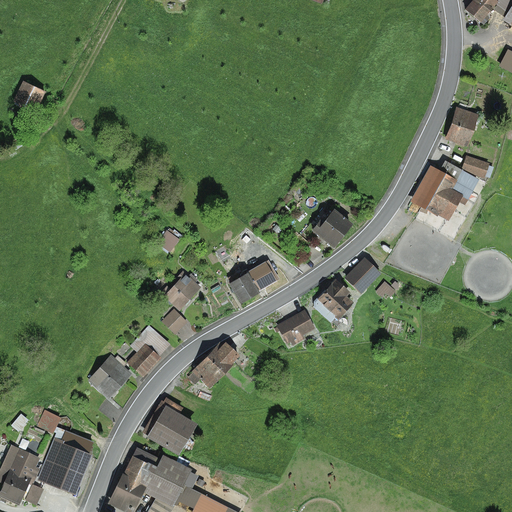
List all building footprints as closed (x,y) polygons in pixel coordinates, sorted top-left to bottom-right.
[(473,0),(465,9),(484,25),(496,11),(502,3),(499,0),(498,0),(473,0)] [(511,0),(498,0),(499,0),(502,3),(496,11),(506,17),(504,20),(511,24),(511,0)] [(511,50),(509,49),(505,58),(500,66),(511,71),(511,50)] [(47,93),(24,83),(14,104),(38,114),(47,93)] [(477,115),(458,108),(447,138),(455,141),(466,145),(477,115)] [(489,164),(467,155),(462,168),(484,176),(489,164)] [(479,180),(446,162),(443,167),(441,171),(457,180),(451,190),(462,196),(469,200),(479,180)] [(441,171),(431,166),(412,202),(446,221),(448,222),(456,208),(462,196),(451,190),(457,180),(441,171)] [(354,225),(335,210),(324,225),(319,221),(312,230),(336,249),(354,225)] [(276,225),(273,229),(278,233),(281,228),(276,225)] [(181,241),(166,231),(158,242),(173,252),(181,241)] [(299,234),(295,239),(306,249),(310,244),(299,234)] [(382,273),(364,258),(345,278),(363,294),(382,273)] [(269,264),(250,275),(260,293),(279,283),(269,264)] [(232,283),(231,284),(241,304),(260,294),(260,293),(250,275),(241,279),(238,273),(229,278),(232,283)] [(203,290),(186,275),(166,297),(183,311),(203,290)] [(352,291),(337,277),(315,302),(315,308),(331,322),(336,317),(340,320),(355,303),(347,296),(352,291)] [(396,281),(392,286),(396,289),(400,285),(396,281)] [(396,291),(386,282),(376,292),(382,297),(386,293),(391,298),(396,291)] [(175,309),(163,321),(176,335),(188,323),(175,309)] [(307,311),(278,326),(287,343),(291,341),(293,346),(306,339),(303,335),(316,328),(307,311)] [(171,344),(149,325),(130,346),(137,352),(128,362),(145,377),(162,358),(160,356),(171,344)] [(221,343),(210,355),(226,371),(242,355),(227,341),(223,345),(221,343)] [(226,371),(210,355),(192,371),(193,373),(189,377),(195,384),(201,378),(210,388),(226,371)] [(111,357),(89,380),(109,399),(131,376),(111,357)] [(184,407),(167,397),(165,401),(163,400),(144,432),(149,435),(148,437),(180,456),(199,424),(180,413),(184,407)] [(61,418),(45,411),(38,427),(53,434),(54,432),(57,433),(59,428),(57,427),(61,418)] [(22,414),(12,425),(20,432),(30,421),(22,414)] [(96,443),(59,428),(57,433),(38,480),(77,495),(93,455),(92,454),(96,443)] [(41,459),(12,446),(0,474),(0,482),(5,484),(0,495),(0,496),(20,506),(23,499),(30,483),(31,482),(34,483),(41,469),(37,467),(41,459)] [(152,465),(133,455),(109,505),(124,511),(135,511),(145,493),(147,489),(142,486),(152,465)] [(187,467),(164,456),(159,468),(152,465),(142,486),(147,489),(145,493),(156,498),(148,511),(144,511),(143,511),(171,511),(178,500),(196,509),(203,495),(192,489),(198,476),(191,473),(193,469),(187,467)] [(44,489),(30,483),(23,499),(37,505),(44,489)] [(237,511),(203,495),(196,509),(194,511),(237,511)]
